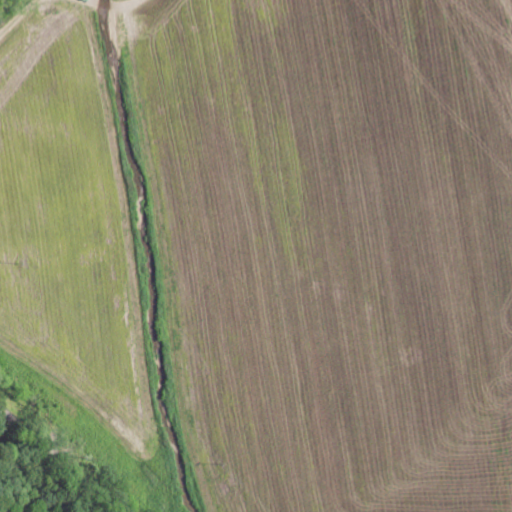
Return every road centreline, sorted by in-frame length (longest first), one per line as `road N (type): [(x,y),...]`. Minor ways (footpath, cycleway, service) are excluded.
road 1 (residential): [(118,511),(0,408)]
road 2 (residential): [(0,61),(115,0)]
